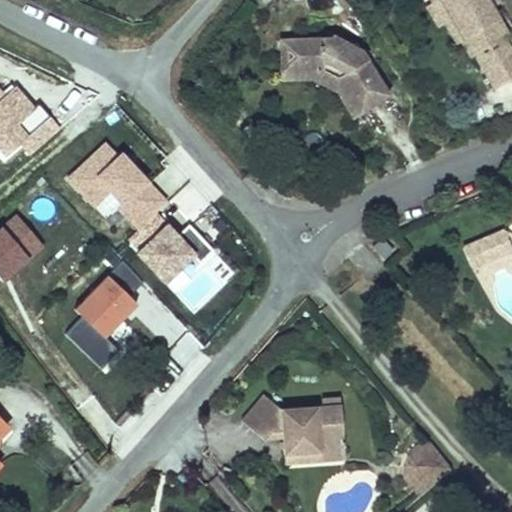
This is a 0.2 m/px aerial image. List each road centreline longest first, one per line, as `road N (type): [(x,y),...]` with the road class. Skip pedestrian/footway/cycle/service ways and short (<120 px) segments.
road 1 (residential): [(89,511),(258,321),(294,273),(290,257)]
road 2 (track): [(294,273),(323,292),(511,498)]
road 3 (residential): [(283,243),(511,151)]
road 4 (residential): [(139,73),(283,243)]
road 5 (residential): [(0,9),(139,73)]
